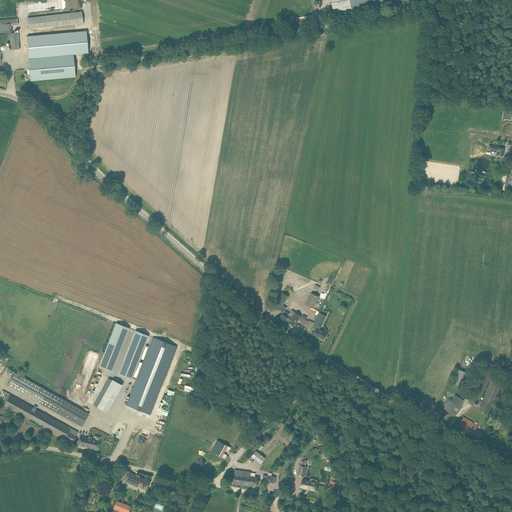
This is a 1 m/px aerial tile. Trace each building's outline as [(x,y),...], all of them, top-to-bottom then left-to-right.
[(331,0),(334,12),(405,0),(331,0)] [(28,18),(29,30),(82,23),(81,11),(28,18)] [(0,19),(0,33),(12,32),(12,25),(18,25),(17,18),(0,19)] [(88,53),(86,32),(26,37),(28,58),(81,54),(88,53)] [(8,34),(9,49),(20,48),(19,33),(8,34)] [(28,60),(31,81),(75,76),(74,62),(73,55),(28,60)] [(504,146),(489,144),(488,149),(497,150),(496,153),(503,155),(504,146)] [(311,292),(305,304),(314,308),(319,296),(311,292)] [(273,306),(279,310),(288,297),(283,293),(273,306)] [(291,310),(289,313),(285,310),(278,321),(283,325),(287,319),(289,320),(288,322),(289,322),(288,322),(294,326),(301,316),(291,310)] [(318,325),(317,328),(313,335),(324,340),(327,333),(319,329),(320,327),(321,327),(327,316),(320,312),(314,324),(318,325)] [(115,323),(98,366),(111,372),(129,328),(115,323)] [(135,330),(118,374),(131,379),(148,335),(135,330)] [(126,405),(150,415),(177,347),(153,337),(126,405)] [(465,361),(462,367),(470,371),(473,365),(465,361)] [(469,400),(478,405),(495,366),(487,362),(469,400)] [(452,382),(464,388),(470,374),(458,369),(452,382)] [(20,373),(16,371),(15,373),(14,372),(7,385),(82,426),(89,414),(19,375),(20,373)] [(118,383),(108,377),(93,405),(107,413),(122,385),(118,383)] [(503,384),(492,379),(478,410),(489,415),(503,384)] [(8,408),(72,444),(78,432),(2,391),(0,395),(0,407),(2,408),(0,412),(0,423),(3,417),(8,408)] [(448,399),(442,408),(455,415),(464,400),(456,395),(452,401),(448,399)] [(474,423),(464,417),(457,427),(478,440),(483,433),(476,429),(478,426),(477,425),(478,423),(475,421),(474,423)] [(78,445),(98,449),(100,441),(80,436),(78,445)] [(251,457),(261,464),(265,458),(256,451),(251,457)] [(195,470),(204,472),(206,461),(197,459),(195,470)] [(300,465),(298,475),(304,476),(306,466),(300,465)] [(250,472),(235,470),(233,483),(257,486),(258,478),(250,476),(250,472)] [(128,472),(123,484),(137,490),(138,486),(147,489),(150,481),(128,472)] [(263,475),(262,482),(275,483),(276,477),(263,475)] [(332,481),(329,491),(335,493),(338,482),(337,482),(337,479),(333,478),(333,481),(332,481)] [(302,479),(301,487),(305,488),(309,488),(309,489),(316,490),(318,483),(302,479)] [(113,508),(122,511),(127,511),(130,506),(116,501),(113,508)]
